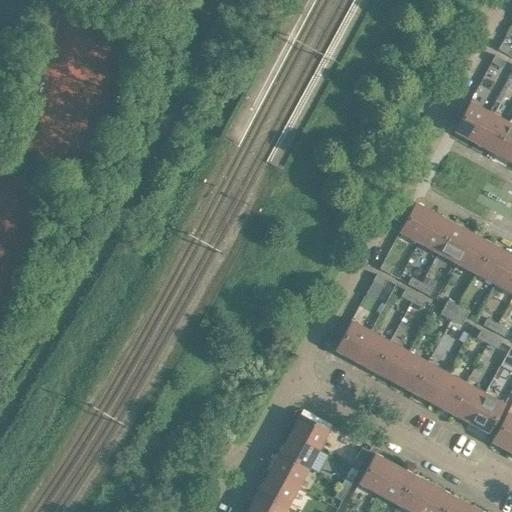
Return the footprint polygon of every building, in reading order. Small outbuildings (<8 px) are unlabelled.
[(498,49),(509,55),(511,48),(511,47),(502,42),(498,49)] [(495,55),(491,62),(502,67),(506,60),(495,55)] [(469,101),(454,130),(473,141),(489,112),(469,101)] [(492,151),(508,122),(489,112),(473,141),(492,151)] [(511,161),(511,160),(511,124),(508,122),(492,151),(511,161)] [(415,202),(399,231),(419,242),(434,213),(415,202)] [(434,213),(419,242),(438,252),(453,223),(434,213)] [(453,223),(438,252),(457,262),(473,233),(453,223)] [(473,233),(457,262),(476,273),(492,244),(473,233)] [(492,244),(476,273),(495,283),(511,254),(492,244)] [(511,254),(495,283),(511,292),(511,254)] [(379,268),(390,274),(394,267),(383,261),(379,268)] [(376,274),(373,281),(383,286),(387,279),(376,274)] [(411,277),(408,284),(418,289),(422,282),(411,277)] [(422,282),(418,289),(429,295),(433,288),(422,282)] [(405,289),(401,296),(411,301),(415,294),(405,289)] [(422,307),(426,300),(415,294),(411,301),(422,307)] [(448,300),(444,307),(454,312),(458,305),(448,300)] [(454,312),(465,318),(469,311),(458,305),(454,312)] [(444,307),(440,314),(451,319),(454,312),(444,307)] [(451,319),(461,325),(465,318),(454,312),(451,319)] [(487,318),(483,325),(494,330),(498,323),(487,318)] [(351,320),(335,349),(355,360),(370,331),(351,320)] [(504,336),(508,329),(498,323),(494,330),(504,336)] [(480,330),(477,337),(487,343),(491,336),(480,330)] [(370,331),(355,360),(374,370),(389,341),(370,331)] [(498,348),(502,341),(491,336),(487,343),(498,348)] [(389,341),(374,370),(393,380),(409,352),(389,341)] [(409,352),(393,380),(412,391),(428,362),(409,352)] [(428,362),(412,391),(431,401),(447,372),(428,362)] [(447,372),(431,401),(450,411),(466,383),(447,372)] [(466,383),(450,411),(469,422),(485,393),(466,383)] [(489,432),(504,404),(485,393),(469,422),(489,432)] [(511,414),(507,412),(491,441),(511,451),(511,449),(511,414)] [(329,429),(300,413),(290,433),(318,449),(329,429)] [(318,449),(290,433),(279,452),(308,468),(318,449)] [(356,457),(363,461),(369,450),(362,447),(356,457)] [(308,468),(279,452),(269,471),(298,487),(308,468)] [(374,453),(359,482),(378,493),(394,464),(374,453)] [(397,503),(413,474),(394,464),(378,493),(397,503)] [(298,487),(269,471),(259,490),(287,506),(298,487)] [(413,511),(417,511),(432,485),(413,474),(397,503),(413,511)] [(353,479),(346,475),(341,485),(348,489),(353,479)] [(335,496),(342,500),(348,489),(341,485),(335,496)] [(442,511),(451,495),(432,485),(417,511),(442,511)] [(283,511),(287,506),(259,490),(248,509),(253,511),(283,511)] [(466,511),(470,505),(451,495),(442,511),(466,511)]
